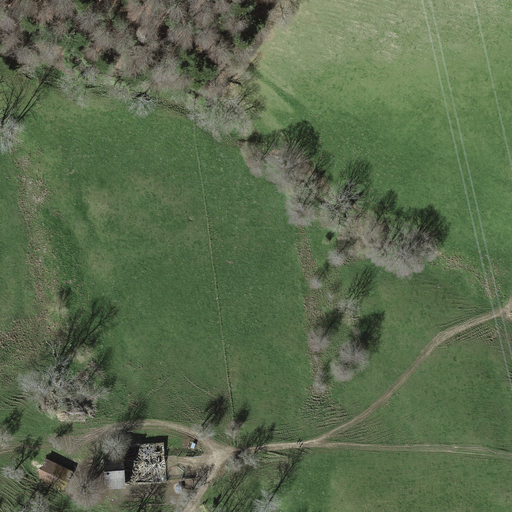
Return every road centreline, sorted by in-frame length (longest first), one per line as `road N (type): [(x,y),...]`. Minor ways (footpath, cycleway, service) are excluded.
road 1 (track): [(511,303),(433,345),(364,417),(308,450),(511,462)]
road 2 (track): [(188,511),(217,456),(193,437),(131,428),(86,448)]
